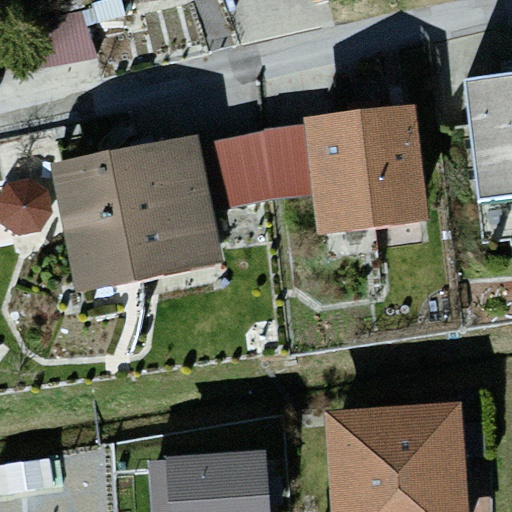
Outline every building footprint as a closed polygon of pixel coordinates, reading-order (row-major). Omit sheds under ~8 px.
[(511,69),(456,76),(476,244),(511,239),(511,69)] [(411,114),(244,142),(254,199),(307,190),(315,238),(429,219),(411,114)] [(196,126),(43,157),(71,290),(223,259),(196,126)] [(468,511),(461,410),(325,420),(331,511),(468,511)] [(145,469),(148,511),(267,511),(264,461),(145,469)]
